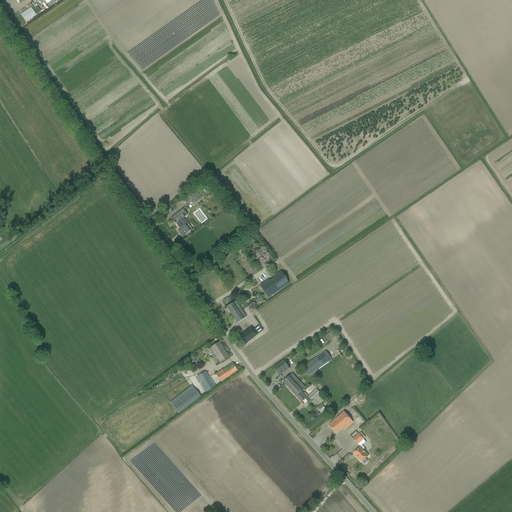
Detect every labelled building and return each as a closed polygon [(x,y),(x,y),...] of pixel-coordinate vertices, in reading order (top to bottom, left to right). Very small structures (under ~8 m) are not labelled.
[(30,8),(23,13),(28,20),(35,15),(30,8)] [(202,198),(198,193),(198,192),(197,191),(188,199),(184,202),(187,205),(191,202),(193,204),(202,198)] [(171,219),(175,224),(177,223),(182,229),(178,232),(182,237),(191,229),(183,218),(186,215),(182,210),(171,219)] [(268,298),(289,284),(280,271),(271,277),(272,279),(269,281),(268,280),(259,286),(268,298)] [(237,323),(241,321),(243,319),(242,319),(246,317),(240,309),(237,311),(232,303),(226,307),(237,323)] [(246,343),(262,330),(259,326),(254,330),(247,322),(232,334),(242,346),(246,343)] [(334,331),(326,337),(330,342),(338,337),(334,331)] [(229,357),(219,342),(210,348),(208,350),(213,357),(215,356),(220,363),(229,357)] [(309,376),(318,370),(320,368),(332,360),(325,351),(303,367),(309,376)] [(283,360),(273,367),(279,376),(289,369),(283,360)] [(227,367),(215,374),(220,383),(233,374),(238,371),(232,363),(231,364),(227,367)] [(205,372),(197,377),(201,383),(209,378),(205,372)] [(283,382),(296,396),(301,391),(305,388),(292,374),(283,382)] [(190,382),(186,378),(177,384),(181,389),(190,382)] [(182,393),(170,402),(179,414),(201,397),(194,388),(192,390),(189,387),(182,393)] [(309,403),(313,400),(320,393),(316,389),(313,392),(308,397),(304,393),(304,394),(301,391),(296,396),(301,402),(303,401),(304,401),(303,400),(305,399),(309,403)] [(344,430),(348,427),(353,423),(344,412),(332,422),(329,425),(336,434),(343,428),(344,430)] [(358,445),(361,441),(363,440),(359,434),(357,436),(353,439),(358,445)] [(360,447),(360,448),(353,454),(356,457),(357,456),(362,462),(364,464),(365,464),(367,462),(368,461),(365,459),(368,456),(360,447)]
